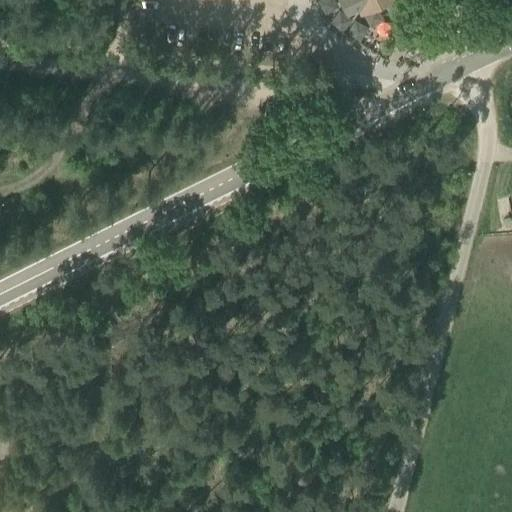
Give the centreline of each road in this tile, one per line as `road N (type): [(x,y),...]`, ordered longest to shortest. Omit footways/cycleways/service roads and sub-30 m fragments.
road 1 (secondary): [(0,293),(473,60)]
road 2 (unclassified): [(392,511),(481,167),(484,121),(473,60)]
road 3 (track): [(0,64),(395,97)]
road 4 (track): [(88,73),(53,155),(34,177),(0,192)]
